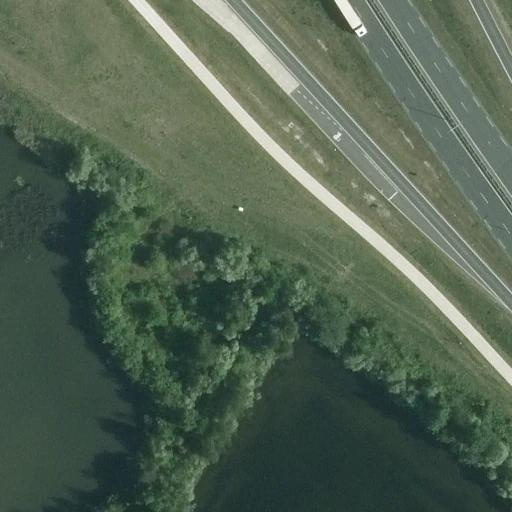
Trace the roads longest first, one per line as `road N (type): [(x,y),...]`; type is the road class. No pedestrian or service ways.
road 1 (primary): [(233,0),(511,302)]
road 2 (primary): [(351,0),(511,237)]
road 3 (primary): [(511,178),(392,0)]
